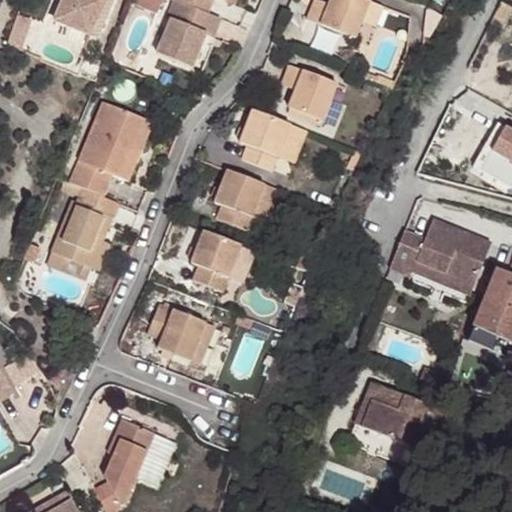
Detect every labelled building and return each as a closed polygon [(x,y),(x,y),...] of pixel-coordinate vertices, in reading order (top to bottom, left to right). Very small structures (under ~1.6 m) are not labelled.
[(61,0),(55,18),(91,32),(103,0),(61,0)] [(132,0),(131,7),(157,16),(161,0),(132,0)] [(213,38),(221,19),(208,14),(175,0),(167,20),(172,22),(158,55),(193,68),(206,35),(213,38)] [(174,0),(175,0),(208,14),(213,0),(215,0),(223,4),(224,0),(174,0)] [(371,0),(370,0),(330,0),(330,3),(327,10),(313,4),(308,19),(357,37),(365,17),(371,0)] [(327,10),(330,3),(322,0),(314,0),(313,4),(327,10)] [(383,5),(371,0),(365,17),(377,21),(383,5)] [(290,64),(285,80),(300,86),(298,90),(291,108),(325,121),(333,101),(340,84),(290,64)] [(365,71),(363,77),(375,81),(378,76),(365,71)] [(378,76),(375,81),(393,88),(396,81),(396,80),(378,73),(378,76)] [(300,86),(285,80),(283,85),(298,90),(300,86)] [(344,106),(333,101),(325,121),(337,125),(344,106)] [(101,103),(69,182),(84,188),(101,196),(110,177),(117,180),(142,119),(101,103)] [(294,124),(255,109),(243,143),(251,146),(245,161),(276,171),(281,156),(294,124)] [(142,119),(117,180),(127,184),(151,124),(142,119)] [(294,124),(281,156),(296,162),(308,129),(294,124)] [(480,175),(510,189),(511,184),(511,136),(502,131),(480,175)] [(354,172),(364,151),(355,148),(346,168),(354,172)] [(270,185),(231,170),(220,204),(226,206),(220,221),(251,232),(256,218),(270,185)] [(270,185),(256,218),(270,223),(284,190),(270,185)] [(112,217),(119,202),(101,196),(84,188),(78,203),(74,202),(53,254),(93,270),(105,242),(115,218),(112,217)] [(408,271),(413,259),(471,284),(488,243),(431,218),(423,237),(402,227),(386,264),(407,273),(408,271)] [(243,243),(205,229),(193,260),(201,263),(196,277),(225,288),(231,272),(243,243)] [(112,245),(105,242),(93,270),(100,273),(112,245)] [(253,247),(243,243),(231,272),(242,277),(253,247)] [(93,270),(53,254),(47,269),(87,285),(93,270)] [(471,284),(413,259),(408,271),(465,296),(471,284)] [(511,276),(509,275),(501,272),(477,326),(511,340),(511,276)] [(306,284),(295,280),(287,300),(298,304),(306,284)] [(162,301),(150,332),(165,337),(162,347),(194,359),(210,320),(162,301)] [(218,323),(210,320),(194,359),(202,362),(218,323)] [(80,323),(72,342),(83,348),(91,328),(80,323)] [(511,353),(511,340),(477,326),(470,343),(510,359),(511,353)] [(0,391),(10,386),(0,366),(0,391)] [(416,403),(362,378),(355,394),(362,397),(357,409),(352,421),(399,441),(403,432),(416,403)] [(0,406),(16,397),(10,386),(0,391),(0,406)] [(357,409),(362,397),(355,394),(350,406),(357,409)] [(97,491),(108,511),(117,511),(118,511),(128,506),(139,479),(157,435),(155,434),(126,422),(123,421),(111,450),(117,452),(105,480),(109,485),(97,491)] [(179,444),(157,435),(139,479),(160,488),(179,444)] [(79,511),(69,494),(56,501),(62,511),(60,511),(79,511)] [(60,511),(62,511),(56,501),(37,511),(60,511)]
